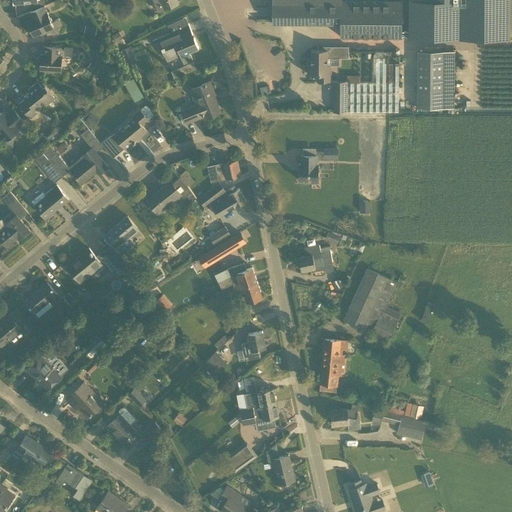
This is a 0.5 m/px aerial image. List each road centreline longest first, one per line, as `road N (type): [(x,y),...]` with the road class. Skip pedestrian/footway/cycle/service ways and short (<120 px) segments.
road 1 (tertiary): [(328,511),(249,134)]
road 2 (residential): [(0,287),(152,163),(249,134)]
road 3 (residential): [(180,511),(0,387)]
road 4 (tertiary): [(249,134),(205,0)]
